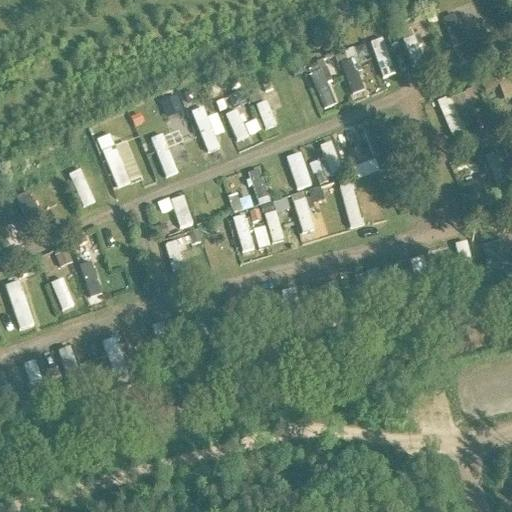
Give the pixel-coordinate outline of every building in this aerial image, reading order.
[(456,15),(445,18),(453,47),(464,44),(456,15)] [(367,45),(337,53),(349,97),(368,92),(359,61),(370,58),(367,45)] [(324,111),(341,104),(323,64),(307,71),(324,111)] [(451,95),(437,101),(452,139),(466,134),(451,95)] [(232,99),(206,110),(211,122),(209,123),(213,132),(230,125),(226,115),(236,110),(232,99)] [(270,101),(257,105),(265,131),(278,128),(270,101)] [(240,143),(252,137),(239,111),(226,117),(240,143)] [(210,125),(197,131),(210,158),(222,152),(210,125)] [(332,177),(341,173),(330,144),(320,147),(332,177)] [(291,198),(270,203),(262,170),(249,173),(260,216),(264,215),(272,245),(285,242),(278,214),(294,210),(291,198)] [(80,179),(70,183),(82,212),(92,208),(80,179)] [(316,231),(314,220),(327,217),(319,189),(292,196),(302,235),(316,231)] [(170,201),(178,226),(192,221),(184,196),(170,201)] [(44,198),(33,203),(47,231),(58,225),(44,198)] [(233,218),(242,252),(254,248),(245,215),(233,218)] [(489,280),(511,274),(511,273),(505,241),(482,246),(489,280)] [(428,262),(404,264),(405,290),(430,288),(428,262)] [(381,272),(359,275),(363,299),(384,296),(381,272)] [(61,312),(84,303),(73,276),(50,285),(61,312)] [(156,343),(165,340),(159,320),(150,322),(156,343)] [(35,361),(23,366),(36,398),(48,394),(35,361)]
